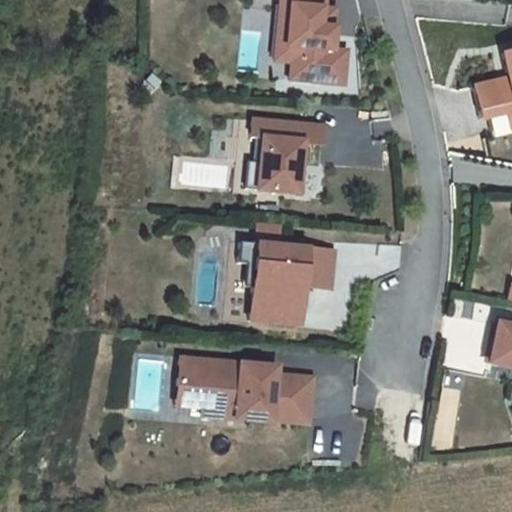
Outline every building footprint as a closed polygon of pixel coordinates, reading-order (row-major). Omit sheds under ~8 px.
[(257,16),(267,16),(264,57),(272,57),(271,73),(269,90),(323,94),(325,69),(310,67),(311,59),(314,19),(302,18),(303,7),(303,3),(303,0),(230,0),(231,2),(258,4),(257,16)] [(267,16),(257,16),(254,71),(271,73),(272,57),(264,57),(267,16)] [(511,76),(506,78),(501,58),(481,63),(487,88),(453,96),(461,128),(469,126),(474,147),(491,143),(490,138),(511,132),(511,129),(508,112),(511,110),(511,76)] [(310,67),(325,69),(326,60),(311,59),(310,67)] [(227,205),(279,210),(283,159),(303,160),(304,142),(232,137),(231,154),(236,155),(242,155),(240,180),(234,180),(229,180),(227,205)] [(231,340),(283,343),(285,305),(313,307),(315,268),(220,262),(218,283),(227,284),(235,284),(234,307),(231,340)] [(227,284),(225,307),(234,307),(235,284),(227,284)] [(511,344),(480,338),(472,378),(506,385),(505,392),(506,392),(504,402),(511,403),(511,344)] [(254,439),(291,442),(295,396),(257,393),(258,385),(161,378),(159,405),(186,407),(184,427),(184,435),(254,441),(254,439)] [(159,405),(158,425),(184,427),(186,407),(159,405)]
